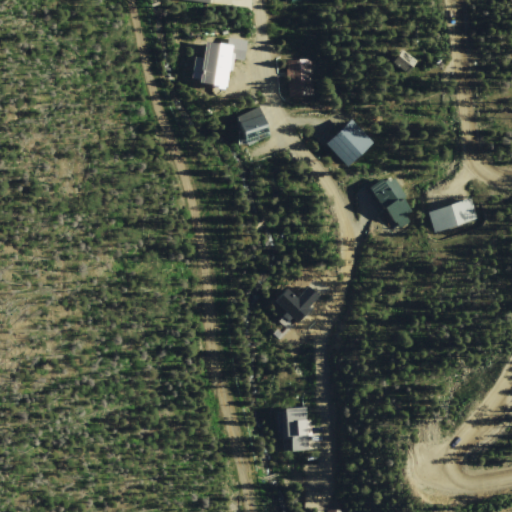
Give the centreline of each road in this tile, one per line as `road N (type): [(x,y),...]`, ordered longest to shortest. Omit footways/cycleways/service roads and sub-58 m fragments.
road 1 (track): [(263,511),(204,229),(144,0)]
road 2 (tertiary): [(451,0),(471,158),(486,172),(511,177),(500,409),(455,453),(452,470)]
road 3 (residential): [(256,0),(264,83),(344,213),(347,251),(337,297),(316,329),(326,485)]
